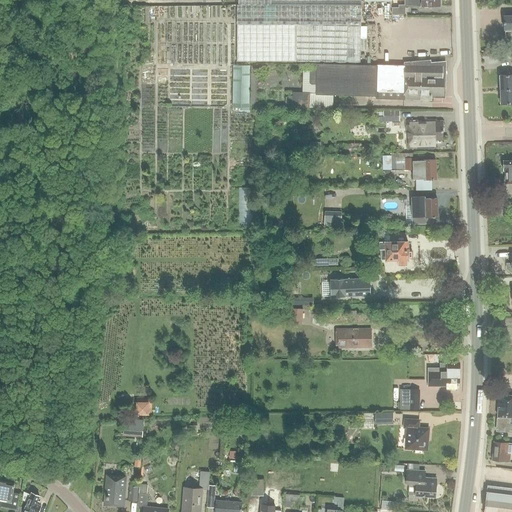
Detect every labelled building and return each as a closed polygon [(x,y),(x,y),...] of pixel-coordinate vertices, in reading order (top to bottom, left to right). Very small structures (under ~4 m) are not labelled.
[(360,50),(366,51),(367,27),(360,27),(360,21),(360,5),(360,1),(361,1),(361,0),(238,0),(238,5),(237,5),(238,61),(287,61),(295,61),(295,62),(359,63),(360,50)] [(404,0),(405,5),(398,5),(398,7),(392,7),(392,15),(405,15),(405,8),(408,8),(408,7),(440,6),(439,0),(404,0)] [(511,15),(503,16),(504,30),(511,29),(511,15)] [(317,64),(317,68),(311,68),(310,70),(309,83),(311,84),(316,84),(316,94),(376,96),(376,98),(403,99),(431,100),(431,97),(445,97),(445,62),(431,64),(430,60),(414,62),(414,67),(377,66),(317,64)] [(233,65),(232,108),(249,108),(250,66),(233,65)] [(511,74),(499,75),(499,89),(511,89),(511,74)] [(511,89),(499,89),(500,104),(511,103),(511,89)] [(292,97),(292,106),(292,107),(309,108),(310,93),(292,92),(292,97)] [(376,112),(376,121),(399,121),(400,121),(399,111),(376,112)] [(400,121),(399,121),(399,125),(408,124),(408,149),(435,148),(435,141),(443,140),(442,122),(436,122),(436,120),(400,121)] [(320,151),(320,143),(310,142),(310,150),(320,151)] [(424,179),(424,180),(436,179),(435,160),(423,160),(423,161),(412,161),(412,153),(390,154),(390,170),(412,170),(413,179),(424,179)] [(290,156),(288,166),(298,168),(300,157),(290,156)] [(511,161),(503,161),(503,163),(502,164),(502,167),(503,168),(503,171),(505,171),(505,184),(511,183),(511,161)] [(413,225),(433,224),(433,218),(437,218),(437,198),(424,199),(424,197),(412,197),(413,225)] [(341,227),(341,212),(324,211),(324,226),(341,227)] [(251,226),(251,217),(240,216),(240,226),(251,226)] [(377,229),(359,229),(360,239),(377,238),(377,229)] [(408,258),(412,258),(412,251),(408,251),(408,242),(404,242),(404,241),(380,242),(380,248),(381,248),(381,259),(386,259),(386,260),(398,260),(398,264),(406,264),(406,260),(408,260),(408,258)] [(232,291),(233,278),(220,277),(219,290),(232,291)] [(370,278),(330,279),(331,298),(371,296),(370,278)] [(302,326),(303,312),(289,312),(288,325),(302,326)] [(336,349),(371,348),(371,329),(336,330),(336,349)] [(428,371),(428,376),(428,387),(446,387),(446,390),(456,390),(456,386),(459,386),(459,366),(440,365),(440,368),(434,368),(434,371),(428,371)] [(419,410),(419,390),(400,390),(400,409),(419,410)] [(511,395),(499,395),(497,417),(496,431),(511,431),(511,423),(509,424),(509,418),(511,417),(511,395)] [(151,414),(151,399),(137,400),(137,414),(151,414)] [(374,414),(375,423),(384,423),(384,414),(374,414)] [(123,424),(123,436),(142,437),(143,420),(137,420),(137,416),(129,415),(129,424),(123,424)] [(427,439),(428,430),(418,429),(419,421),(404,420),(404,428),(407,429),(406,449),(425,450),(427,449),(427,444),(426,444),(427,439)] [(511,443),(494,442),(492,460),(509,462),(510,454),(511,453),(511,443)] [(339,459),(355,460),(355,451),(349,451),(349,449),(339,449),(339,459)] [(421,471),(419,471),(407,470),(406,483),(409,484),(414,484),(413,495),(415,495),(435,497),(437,479),(425,478),(421,478),(421,471)] [(209,490),(209,485),(209,472),(200,471),(199,489),(184,488),(182,511),(200,511),(202,490),(209,490)] [(107,476),(105,504),(122,505),(124,478),(107,476)] [(19,507),(21,493),(13,492),(15,484),(0,481),(0,499),(2,500),(0,507),(15,510),(14,511),(21,511),(21,508),(19,507)] [(137,507),(138,507),(140,484),(139,484),(139,487),(129,486),(128,501),(138,502),(137,507)] [(140,484),(138,507),(144,508),(143,511),(167,511),(168,510),(147,507),(148,494),(147,494),(148,485),(140,484)] [(488,493),(485,511),(486,511),(511,511),(511,490),(488,487),(488,493)] [(24,491),(23,500),(28,502),(25,509),(26,509),(24,511),(38,511),(41,506),(39,505),(40,502),(38,501),(40,497),(32,493),(31,494),(24,491)] [(334,496),(334,507),(343,507),(344,497),(334,496)] [(241,511),(242,503),(216,501),(215,511),(241,511)]
